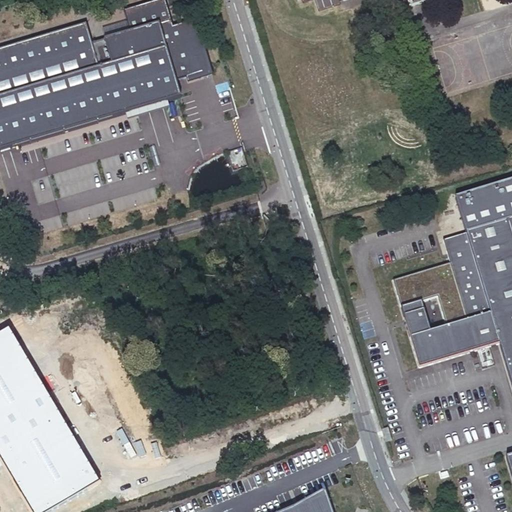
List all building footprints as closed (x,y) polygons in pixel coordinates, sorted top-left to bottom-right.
[(0,47),(0,148),(179,96),(174,79),(200,72),(195,57),(199,55),(189,20),(170,26),(162,0),(152,0),(121,9),(127,31),(89,43),(83,23),(0,47)] [(407,0),(410,8),(435,0),(407,0)] [(158,164),(152,145),(147,146),(153,166),(158,164)] [(449,266),(392,283),(418,369),(498,346),(511,390),(511,183),(454,201),(465,236),(442,243),(449,266)] [(381,433),(385,446),(391,444),(387,431),(381,433)] [(295,506),(280,511),(325,511),(319,497),(296,507),(295,506)]
